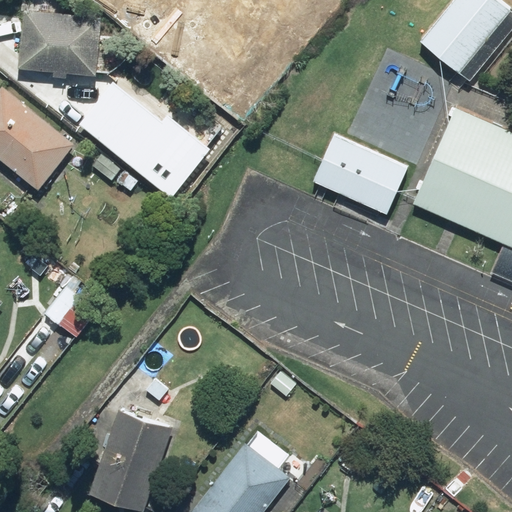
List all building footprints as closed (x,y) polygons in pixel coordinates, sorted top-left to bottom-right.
[(133,0),(167,26),(187,0),(133,0)] [(511,0),(450,0),(424,33),(462,64),(511,2),(511,0)] [(108,10),(32,7),(30,65),(62,67),(61,73),(77,73),(77,67),(106,68),(108,10)] [(271,63),(239,37),(211,72),(243,98),(271,63)] [(83,139),(9,81),(0,91),(0,147),(47,184),(83,139)] [(421,195),(511,236),(511,114),(467,94),(421,195)] [(159,133),(106,95),(84,125),(138,163),(159,133)] [(414,157),(339,124),(318,171),(393,205),(414,157)] [(265,304),(259,318),(437,396),(422,429),(511,467),(511,340),(270,235),(265,247),(255,243),(235,290),(265,304)] [(511,241),(510,240),(497,270),(511,276),(511,241)] [(0,274),(9,264),(0,257),(0,310),(10,297),(0,289),(0,274)] [(182,425),(127,405),(98,484),(153,504),(182,425)] [(266,511),(294,476),(249,441),(194,511),(266,511)]
